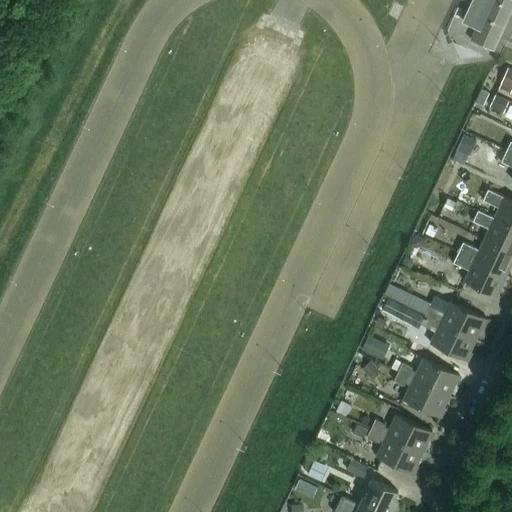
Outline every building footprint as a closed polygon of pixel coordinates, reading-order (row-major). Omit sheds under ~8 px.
[(494,52),(511,12),(511,0),(473,0),(462,24),(476,31),(471,41),(494,52)] [(511,89),(511,70),(508,68),(500,84),(511,89)] [(483,107),(489,94),(482,90),(476,104),(483,107)] [(503,114),(509,102),(495,96),(489,107),(503,114)] [(481,136),(485,127),(475,123),(471,131),(481,136)] [(469,134),(466,142),(481,149),(485,142),(469,134)] [(481,149),(466,142),(457,160),(475,169),(484,151),(481,149)] [(511,154),(506,152),(501,163),(511,167),(511,154)] [(493,175),(499,165),(485,156),(479,167),(493,175)] [(511,226),(511,201),(488,190),(483,201),(499,209),(494,219),(511,226)] [(452,212),(456,203),(447,199),(443,208),(452,212)] [(511,226),(494,219),(478,211),(473,222),(489,230),(484,240),(511,253),(511,226)] [(433,238),(437,229),(429,225),(425,234),(433,238)] [(414,234),(409,246),(416,250),(423,247),(426,240),(414,234)] [(506,276),(511,263),(511,253),(484,240),(479,250),(463,243),(458,253),(506,276)] [(496,297),(506,276),(458,253),(453,264),(470,271),(464,282),(496,297)] [(415,309),(422,295),(410,289),(403,303),(415,309)] [(381,310),(394,317),(400,306),(387,299),(381,310)] [(476,340),(486,319),(451,302),(444,316),(438,314),(440,311),(430,306),(425,316),(476,340)] [(466,361),(476,340),(425,316),(421,325),(431,330),(432,327),(437,330),(431,344),(466,361)] [(382,360),(389,346),(368,336),(361,350),(382,360)] [(459,375),(424,359),(417,373),(412,371),(413,368),(403,363),(398,372),(449,396),(459,375)] [(372,381),(381,373),(371,361),(361,370),(372,381)] [(439,418),(449,396),(398,372),(394,382),(404,386),(405,384),(411,386),(404,401),(439,418)] [(422,453),(432,432),(397,415),(390,430),(385,427),(386,424),(376,420),(371,429),(422,453)] [(412,474),(422,453),(371,429),(367,438),(377,443),(378,440),(384,443),(377,457),(412,474)] [(321,482),(328,468),(313,461),(307,475),(321,482)] [(394,501),(398,492),(372,480),(360,505),(374,511),(393,511),(398,503),(394,501)] [(374,511),(360,505),(342,497),(335,511),(374,511)]
